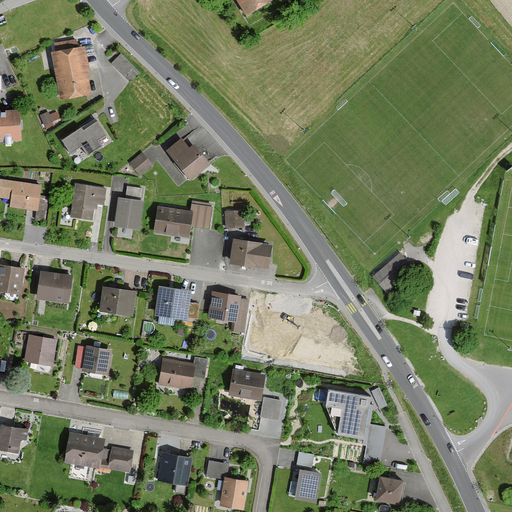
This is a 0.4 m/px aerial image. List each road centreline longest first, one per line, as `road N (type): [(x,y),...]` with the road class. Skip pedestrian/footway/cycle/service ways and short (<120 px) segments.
road 1 (secondary): [(103,8),(262,173),(338,277)]
road 2 (residential): [(0,396),(272,445),(261,511)]
road 3 (residential): [(0,245),(300,289),(338,277)]
road 4 (secondary): [(338,277),(407,381),(476,511)]
